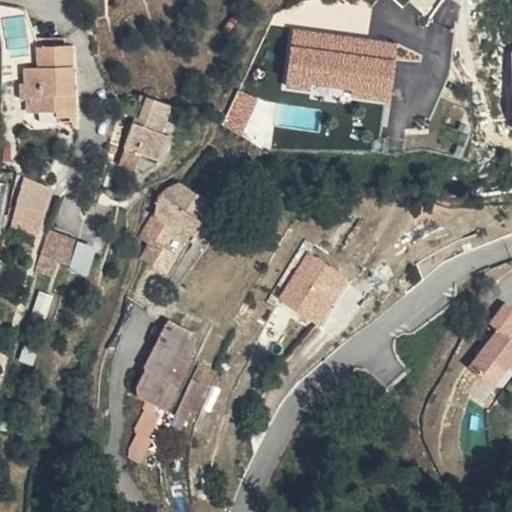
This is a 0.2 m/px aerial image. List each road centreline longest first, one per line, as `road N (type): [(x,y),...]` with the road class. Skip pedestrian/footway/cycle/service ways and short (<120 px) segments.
road 1 (residential): [(511,246),(428,283),(318,375),(241,511)]
road 2 (residential): [(137,511),(109,467),(117,376),(145,320)]
